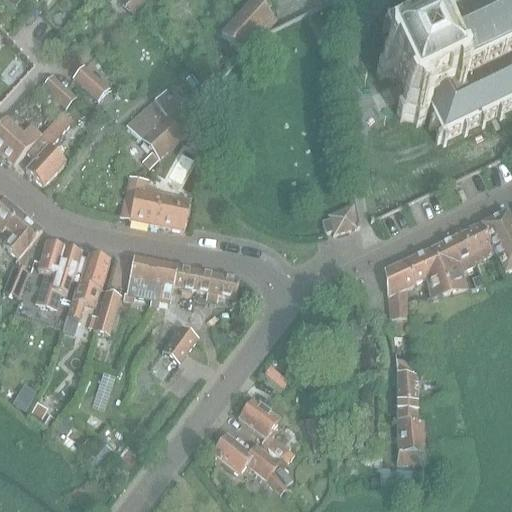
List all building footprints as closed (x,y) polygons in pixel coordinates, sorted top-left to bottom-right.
[(122,0),(118,5),(131,17),(146,0),(122,0)] [(272,20),(276,15),(269,9),(270,7),(261,0),(254,0),(220,39),(240,56),(263,30),(267,33),(276,23),(272,20)] [(511,0),(444,0),(443,0),(440,0),(441,2),(426,9),(424,4),(421,6),(424,10),(408,18),(406,13),(403,15),(406,19),(389,28),(386,23),(384,24),(386,29),(381,31),(383,35),(388,32),(392,42),(387,44),(389,47),(394,45),(398,54),(390,57),(389,54),(381,58),(383,62),(380,71),(375,74),(379,82),(390,76),(398,93),(406,110),(395,115),(399,123),(404,121),(413,125),(415,128),(423,125),(421,121),(428,117),(433,126),(428,128),(429,131),(434,129),(440,141),(435,143),(436,146),(441,144),(443,148),(446,147),(444,142),(461,134),(463,139),(466,138),(464,133),(479,125),(481,130),(484,129),(482,124),(497,117),(499,122),(502,120),(499,116),(511,109),(511,0)] [(84,70),(81,73),(73,82),(97,104),(108,92),(84,70)] [(65,112),(75,101),(51,81),(42,91),(65,112)] [(201,91),(193,96),(206,115),(210,105),(201,91)] [(127,129),(151,156),(141,165),(148,173),(158,163),(159,164),(181,144),(195,134),(171,102),(165,94),(127,129)] [(60,116),(40,138),(29,129),(22,136),(5,121),(0,126),(0,157),(13,169),(26,156),(61,117),(60,116)] [(65,165),(48,151),(71,126),(61,117),(26,156),(34,164),(25,174),(43,190),(65,165)] [(133,205),(129,225),(183,235),(189,205),(158,198),(159,194),(146,191),(148,184),(129,180),(125,203),(133,205)] [(24,254),(41,234),(3,202),(0,205),(0,233),(1,235),(5,231),(12,237),(8,241),(24,254)] [(336,237),(358,229),(351,209),(328,217),(330,220),(323,223),(327,235),(334,232),(336,237)] [(480,228),(494,256),(504,276),(511,271),(511,224),(510,225),(505,215),(480,228)] [(461,238),(475,268),(476,270),(476,269),(484,289),(495,286),(492,277),(486,279),(481,265),(479,266),(478,264),(494,256),(480,228),(461,238)] [(475,268),(461,238),(429,253),(449,296),(466,292),(460,275),(475,268)] [(35,308),(45,310),(55,313),(60,297),(66,298),(70,285),(72,285),(81,256),(46,245),(37,275),(44,277),(35,308)] [(449,296),(429,253),(384,274),(392,335),(409,333),(404,293),(414,288),(413,286),(426,279),(429,295),(425,296),(426,300),(449,296)] [(72,301),(66,320),(78,323),(83,307),(94,310),(99,293),(100,293),(109,264),(88,258),(79,287),(76,286),(72,301)] [(160,305),(167,268),(133,262),(126,298),(160,305)] [(172,290),(196,295),(200,275),(167,268),(160,305),(169,306),(172,290)] [(12,269),(1,297),(18,303),(29,276),(12,269)] [(200,275),(196,295),(235,302),(239,282),(200,275)] [(108,341),(120,301),(105,297),(93,337),(108,341)] [(197,342),(180,331),(162,357),(178,368),(197,342)] [(397,377),(396,424),(417,422),(416,392),(418,391),(417,375),(397,377)] [(293,458),(281,449),(268,439),(280,423),(254,403),(238,424),(264,444),(262,447),(287,466),(293,458)] [(304,422),(311,443),(319,440),(316,431),(318,430),(314,418),(304,422)] [(417,422),(396,424),(398,455),(396,468),(422,466),(425,452),(424,422),(417,422)] [(227,439),(212,459),(239,480),(246,469),(266,484),(266,483),(279,498),(287,491),(273,474),(279,466),(255,448),(249,456),(227,439)] [(418,472),(395,474),(396,485),(419,483),(418,472)]
